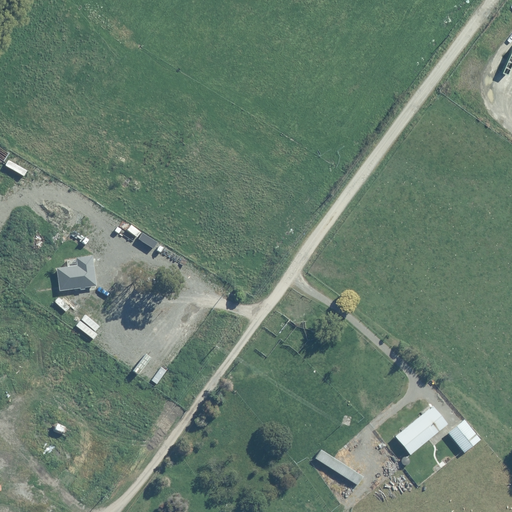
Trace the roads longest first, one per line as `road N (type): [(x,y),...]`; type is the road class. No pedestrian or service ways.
road 1 (unknown): [(123,290),(90,299),(82,362),(22,402),(88,454),(81,498),(87,511)]
road 2 (unknown): [(218,300),(184,266),(153,255),(128,265),(123,290)]
